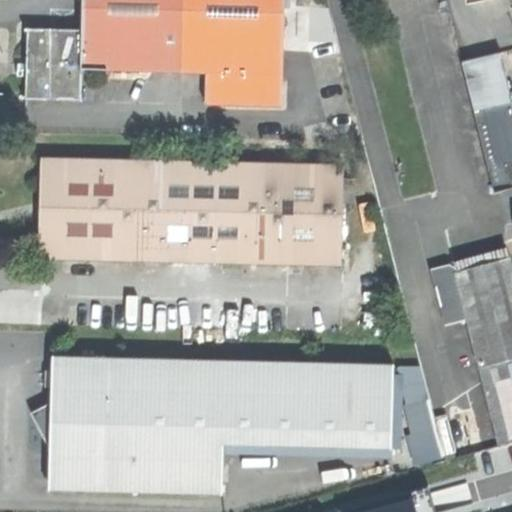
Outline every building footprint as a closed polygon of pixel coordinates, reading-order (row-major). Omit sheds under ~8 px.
[(81,70),(182,73),(184,0),(81,0),(81,31),(27,29),(26,65),(17,65),(16,77),(26,77),(26,100),(80,101),(81,70)] [(284,0),(184,0),(182,73),(207,73),(207,104),(282,106),(284,0)] [(511,101),(486,107),(498,160),(503,159),(511,156),(511,101)] [(510,188),(503,159),(498,160),(486,107),(476,110),(495,191),(510,188)] [(40,212),(39,260),(342,267),(345,166),(41,158),(40,212)] [(457,273),(479,358),(511,349),(511,263),(511,259),(457,273)] [(501,444),(511,441),(511,349),(479,358),(501,444)] [(31,413),(51,449),(71,491),(223,494),(224,445),(393,449),(395,366),(53,358),(52,384),(52,403),(31,413)] [(71,491),(51,449),(50,490),(71,491)] [(435,511),(423,470),(272,511),(435,511)]
